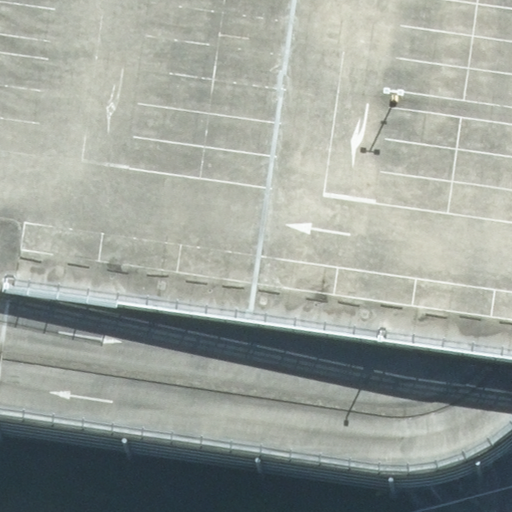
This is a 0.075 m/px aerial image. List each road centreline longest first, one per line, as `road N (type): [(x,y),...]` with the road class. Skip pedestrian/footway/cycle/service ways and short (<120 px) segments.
road 1 (unknown): [(303,453),(42,337),(9,297),(12,237),(36,221),(151,208)]
road 2 (unknown): [(303,453),(50,411),(0,392)]
road 3 (unknown): [(378,0),(343,238)]
road 4 (unknown): [(169,0),(151,208)]
road 5 (unknown): [(151,208),(343,238)]
road 6 (unknown): [(478,480),(303,453)]
road 7 (unknown): [(343,238),(511,264)]
